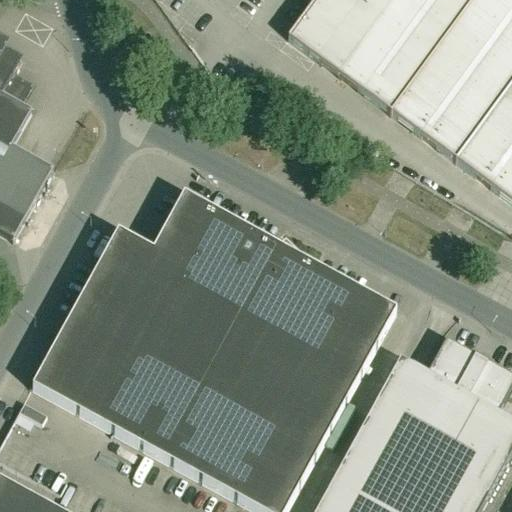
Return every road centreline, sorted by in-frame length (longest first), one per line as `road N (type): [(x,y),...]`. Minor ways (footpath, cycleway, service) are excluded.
road 1 (unclassified): [(511,338),(135,141)]
road 2 (unclassified): [(0,381),(135,141)]
road 3 (unclassified): [(135,141),(96,101),(69,0)]
